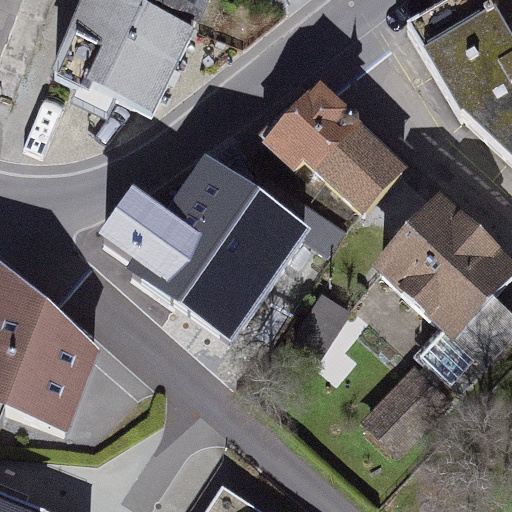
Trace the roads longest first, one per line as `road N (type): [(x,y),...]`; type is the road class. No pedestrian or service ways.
road 1 (residential): [(332,511),(38,255),(30,207)]
road 2 (residential): [(333,53),(159,176),(117,194),(30,207)]
road 3 (residential): [(511,228),(333,53)]
road 4 (residential): [(50,0),(0,126)]
